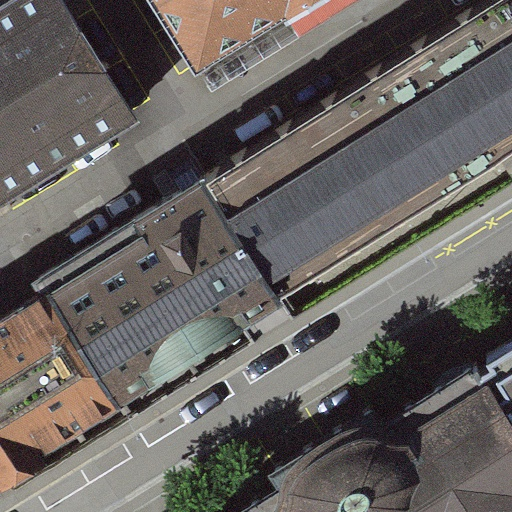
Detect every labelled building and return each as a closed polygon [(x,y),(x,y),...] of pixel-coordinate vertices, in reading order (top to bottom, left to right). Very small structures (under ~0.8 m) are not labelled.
[(15,0),(0,9),(0,217),(130,139),(45,0),(15,0)] [(146,0),(199,88),(348,0),(146,0)] [(511,0),(483,0),(209,173),(295,316),(511,182),(511,0)] [(112,429),(295,316),(209,173),(40,287),(112,429)] [(0,499),(112,429),(40,287),(0,312),(0,499)] [(511,339),(467,368),(511,439),(511,479),(504,484),(511,496),(511,339)] [(511,479),(511,439),(467,368),(315,464),(237,511),(511,511),(511,496),(504,484),(511,479)]
